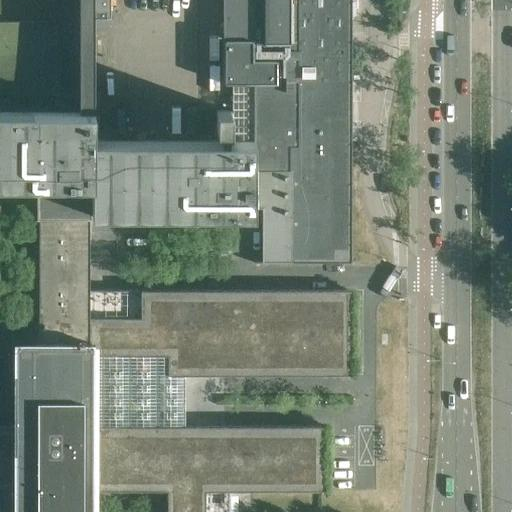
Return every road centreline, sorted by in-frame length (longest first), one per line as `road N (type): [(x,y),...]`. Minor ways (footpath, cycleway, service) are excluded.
road 1 (secondary): [(507,511),(505,0)]
road 2 (secondary): [(456,0),(456,511)]
